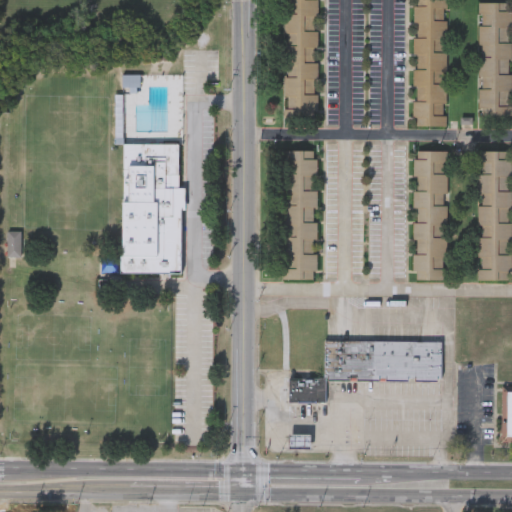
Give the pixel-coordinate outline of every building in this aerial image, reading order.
[(316,0),(317,121),(283,122),(282,0),(316,0)] [(446,0),(446,126),(412,126),(412,0),(446,0)] [(477,2),(510,2),(510,114),(477,114),(477,2)] [(135,78),(125,78),(125,88),(134,88),(135,78)] [(123,257),(124,143),(181,143),(180,187),(185,187),(184,274),(102,273),(102,257),(123,257)] [(282,279),(283,149),(316,150),(315,279),(282,279)] [(412,280),(413,150),(447,151),(446,280),(412,280)] [(510,151),(511,280),(477,280),(477,151),(510,151)] [(22,258),(22,234),(8,234),(8,258),(22,258)] [(323,377),(323,339),(441,339),(441,381),(325,380),(325,378),(325,377),(323,377)] [(325,378),(325,380),(325,401),(288,401),(289,377),(323,377),(325,377),(325,378)] [(502,387),(511,387),(511,442),(502,442),(502,387)] [(289,434),(311,434),(311,449),(289,449),(289,434)]
